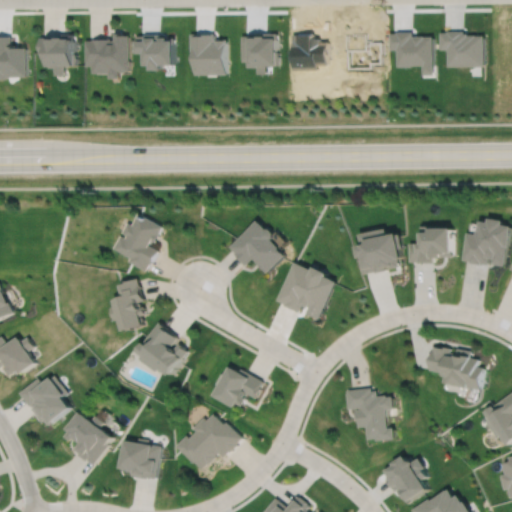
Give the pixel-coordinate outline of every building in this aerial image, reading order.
[(442,31),(442,48),(450,48),(450,65),(488,64),(487,34),(479,34),(471,34),(471,32),(466,32),(466,30),(449,30),(449,31),(442,31)] [(391,32),(391,49),(398,49),(398,66),(414,66),(414,64),(425,64),(425,74),(435,74),(435,35),(414,36),(414,31),(398,31),(398,32),(391,32)] [(87,39),(88,65),(94,64),(94,72),(111,72),(111,77),(122,77),(121,70),(133,70),(133,65),(134,65),(134,59),(133,59),(133,34),(126,34),(126,32),(117,32),(117,39),(113,39),(113,37),(95,37),(95,39),(87,39)] [(42,36),(42,53),(51,53),(51,66),(57,66),(57,74),(67,74),(67,64),(79,64),(79,38),(78,38),(78,33),(64,33),(64,35),(51,35),(51,36),(42,36)] [(193,33),(193,51),(196,51),(196,73),(229,73),(228,39),(218,39),(218,41),(216,41),(216,33),(193,33)] [(245,36),(245,59),(253,59),(253,65),(260,65),(260,63),(280,63),(280,52),(278,52),(278,34),(266,34),(266,35),(253,35),(253,36),(245,36)] [(0,78),(9,78),(8,76),(28,76),(27,46),(20,47),(20,45),(13,45),(12,35),(0,35),(0,78)] [(140,37),(140,50),(148,50),(148,62),(154,62),(154,67),(163,67),(163,62),(176,62),(176,38),(161,39),(161,35),(147,35),(147,37),(140,37)] [(142,213),(135,225),(130,222),(125,232),(129,235),(128,237),(123,235),(116,248),(133,257),(131,261),(148,270),(152,263),(153,264),(161,250),(152,245),(155,240),(157,241),(166,226),(142,213)] [(470,232),(465,259),(472,261),(472,262),(483,264),(483,263),(491,264),(492,257),(496,258),(495,263),(506,265),(510,246),(511,247),(511,225),(507,224),(507,220),(493,218),(492,222),(483,220),(481,231),(479,230),(479,234),(470,232)] [(259,220),(232,246),(237,252),(236,253),(247,265),(255,258),(268,272),(286,255),(280,249),(281,248),(273,239),(275,237),(275,233),(271,229),(267,229),(259,220)] [(412,243),(412,261),(420,261),(420,263),(437,263),(437,258),(446,258),(446,256),(457,256),(457,253),(458,253),(457,229),(445,229),(445,226),(425,226),(425,243),(412,243)] [(361,234),(364,246),(360,246),(365,274),(378,271),(379,272),(390,270),(390,268),(394,267),(394,268),(404,266),(403,259),(407,259),(405,248),(406,248),(403,234),(391,236),(389,228),(361,234)] [(296,262),(278,300),(286,303),(285,305),(300,312),(304,305),(310,308),(308,313),(320,319),(338,282),(327,277),(329,273),(316,267),(314,270),(296,262)] [(139,278),(120,284),(124,295),(116,298),(117,302),(114,303),(115,307),(113,307),(117,321),(122,319),(126,332),(147,325),(144,316),(150,314),(147,306),(143,308),(141,302),(147,300),(142,285),(141,285),(139,278)] [(0,319),(15,312),(0,282),(0,319)] [(163,322),(147,343),(148,344),(142,352),(147,356),(144,360),(161,372),(164,369),(175,377),(193,352),(190,350),(191,349),(183,343),(179,350),(175,348),(182,338),(171,329),(171,328),(163,322)] [(0,337),(0,366),(1,368),(7,364),(10,368),(8,369),(14,377),(21,372),(23,375),(39,364),(30,351),(36,347),(29,336),(22,341),(20,338),(9,345),(2,336),(0,337)] [(436,346),(431,369),(448,373),(447,375),(446,375),(445,383),(473,388),(484,390),(488,368),(482,367),(483,359),(474,358),(476,351),(461,348),(459,353),(453,352),(454,348),(444,346),(444,348),(436,346)] [(234,367),(218,397),(239,408),(241,404),(245,406),(249,399),(248,398),(250,394),(259,398),(264,389),(263,388),(266,382),(244,369),(242,372),(234,367)] [(39,378),(21,393),(31,406),(32,405),(39,414),(38,415),(43,422),(45,420),(50,426),(52,424),(53,425),(73,409),(64,399),(67,396),(70,393),(55,375),(44,385),(39,378)] [(349,390),(350,394),(349,394),(350,409),(362,408),(362,410),(359,410),(360,421),(361,421),(361,428),(369,427),(370,440),(379,439),(379,441),(398,440),(397,429),(391,429),(389,410),(396,410),(395,397),(389,398),(389,396),(380,397),(379,391),(374,391),(373,388),(349,390)] [(511,394),(488,411),(493,418),(488,421),(500,438),(504,435),(511,446),(511,394)] [(81,413),(68,431),(72,433),(68,438),(74,442),(76,440),(80,442),(75,449),(81,454),(80,455),(89,462),(90,460),(96,465),(115,439),(81,413)] [(179,447),(196,463),(197,462),(205,470),(211,464),(212,465),(219,457),(218,456),(221,453),(226,458),(232,452),(233,453),(240,445),(239,444),(245,438),(228,422),(226,424),(215,414),(209,420),(206,417),(196,428),(198,431),(192,438),(189,436),(179,447)] [(128,442),(123,471),(135,473),(134,476),(150,479),(150,478),(158,479),(164,447),(154,445),(154,446),(149,445),(150,440),(140,438),(139,444),(128,442)] [(502,476),(506,490),(510,489),(511,495),(511,456),(510,457),(511,462),(503,464),(506,475),(502,476)] [(386,470),(390,477),(389,477),(398,491),(402,489),(411,504),(412,503),(413,504),(432,492),(425,481),(430,478),(426,471),(428,469),(422,459),(414,464),(411,463),(408,458),(398,464),(397,463),(386,470)] [(431,500),(414,510),(415,511),(472,511),(467,503),(465,504),(460,496),(456,499),(450,490),(432,502),(431,500)] [(265,511),(266,511),(313,511),(312,511),(313,510),(310,507),(312,504),(310,501),(310,500),(303,494),(302,495),(299,493),(290,504),(278,495),(265,511)]
